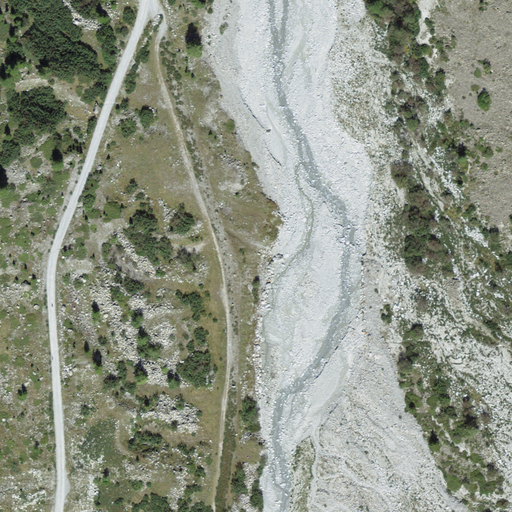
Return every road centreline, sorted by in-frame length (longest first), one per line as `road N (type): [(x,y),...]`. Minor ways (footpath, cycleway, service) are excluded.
road 1 (track): [(51,511),(51,251),(98,145),(145,0)]
road 2 (track): [(217,511),(230,439),(232,276),(147,0)]
